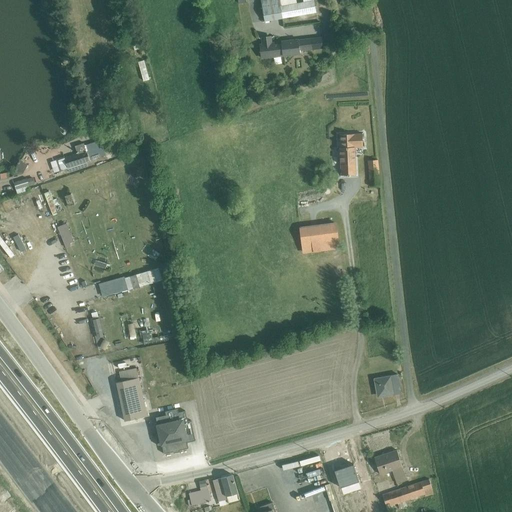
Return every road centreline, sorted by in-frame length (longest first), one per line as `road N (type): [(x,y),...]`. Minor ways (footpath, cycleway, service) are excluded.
road 1 (unclassified): [(511,368),(389,418),(133,486)]
road 2 (unknown): [(353,429),(356,304),(341,197)]
road 3 (unclassified): [(133,486),(0,306)]
road 4 (motorway): [(111,511),(0,362)]
